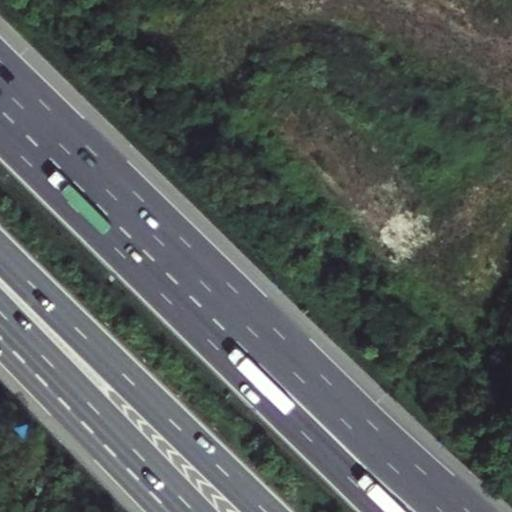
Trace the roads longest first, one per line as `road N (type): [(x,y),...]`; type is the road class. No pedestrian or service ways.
road 1 (motorway): [(457,511),(90,184)]
road 2 (motorway): [(386,511),(260,384),(90,184)]
road 3 (motorway): [(0,253),(265,511)]
road 4 (motorway): [(0,312),(193,511)]
road 5 (motorway): [(90,184),(0,95)]
